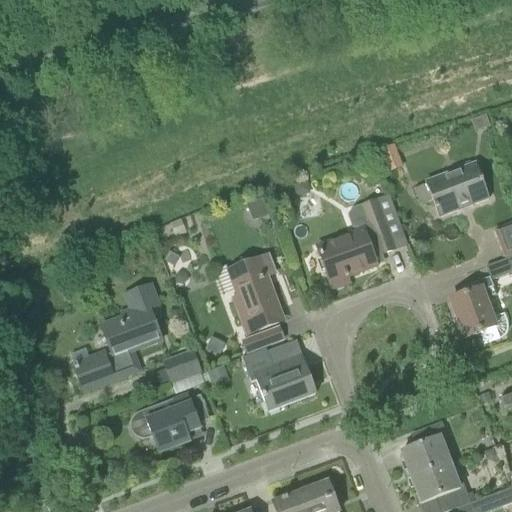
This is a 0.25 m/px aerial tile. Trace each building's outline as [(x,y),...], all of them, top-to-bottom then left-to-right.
[(397,147),(380,149),(384,173),(401,171),(397,147)] [(474,163),(424,182),(425,185),(432,203),(438,220),(479,204),(489,201),(481,182),(474,163)] [(305,182),(292,185),(295,198),(303,196),(307,190),(305,182)] [(351,233),(315,246),(320,261),(327,280),(343,274),(345,280),(347,279),(375,268),(375,267),(371,256),(378,254),(379,257),(381,256),(393,252),(406,247),(387,196),(374,201),(351,210),(346,219),(351,233)] [(260,200),(245,206),(252,222),(266,216),(260,200)] [(511,224),(494,232),(505,260),(511,257),(511,224)] [(266,279),(274,275),(268,258),(227,273),(240,309),(236,310),(241,324),(242,324),(245,332),(255,328),(257,333),(278,325),(268,300),(273,298),(266,279)] [(496,298),(490,283),(489,280),(467,288),(469,296),(450,303),(464,341),(479,335),(483,347),(499,341),(501,340),(502,339),(504,337),(505,335),(506,333),(507,331),(507,329),(507,327),(506,325),(503,316),(491,320),(484,302),(496,298)] [(146,306),(155,303),(150,288),(124,298),(132,317),(100,329),(111,356),(77,369),(76,365),(72,367),(83,395),(139,374),(132,354),(160,343),(146,306)] [(299,356),(271,367),(265,351),(241,361),(250,385),(256,383),(268,415),(315,397),(299,356)] [(168,390),(202,378),(192,352),(158,364),(168,390)] [(488,395),(477,399),(480,406),(490,402),(488,395)] [(511,395),(500,400),(505,413),(511,410),(511,395)] [(200,398),(189,402),(187,397),(139,414),(136,415),(135,417),(133,418),(132,420),(131,422),(130,424),(130,427),(130,429),(131,431),(132,433),(133,435),(135,437),(136,438),(139,439),(141,440),(143,440),(145,440),(148,439),(152,437),(157,451),(175,445),(177,449),(189,445),(186,436),(199,431),(198,426),(209,422),(200,398)] [(441,440),(445,439),(440,427),(411,438),(415,449),(400,455),(411,482),(451,466),(441,440)] [(494,449),(483,454),(485,460),(492,464),(499,461),(494,449)] [(461,480),(457,482),(451,466),(411,482),(420,507),(435,501),(439,511),(452,511),(455,511),(475,504),(472,495),(467,497),(461,480)] [(305,511),(336,511),(326,485),(299,495),(305,511)] [(496,511),(511,506),(511,495),(510,490),(475,504),(455,511),(496,511)] [(274,511),(305,511),(299,495),(272,505),(274,511)]
